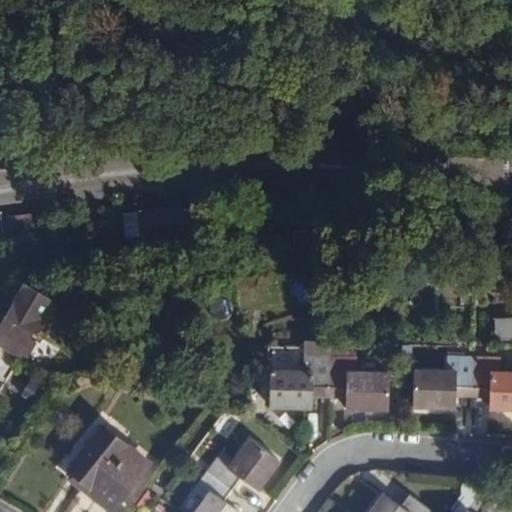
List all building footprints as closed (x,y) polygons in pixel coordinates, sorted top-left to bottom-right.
[(198,206),(137,209),(139,234),(141,239),(199,235),(198,206)] [(139,234),(137,209),(124,210),(125,235),(139,234)] [(20,283),(0,317),(0,347),(21,359),(27,346),(22,342),(47,299),(20,283)] [(310,407),(311,395),(311,386),(329,387),(330,354),(300,353),(299,369),(269,369),(269,406),(310,407)] [(356,354),(330,354),(329,387),(346,388),(346,396),(346,408),(387,410),(387,372),(356,370),(356,354)] [(453,390),(473,391),(473,358),(444,356),(443,371),(412,369),(409,407),(453,410),(453,390)] [(473,358),(473,391),(488,392),(487,413),(511,414),(511,376),(498,375),(499,359),(473,358)] [(311,386),(311,395),(329,396),(329,387),(311,386)] [(329,387),(329,396),(346,396),(346,388),(329,387)] [(98,424),(66,466),(92,488),(89,493),(108,508),(145,461),(98,424)] [(217,450),(203,469),(228,487),(237,476),(254,488),(276,458),(246,437),(229,458),(217,450)] [(200,499),(190,511),(236,511),(220,499),(228,487),(203,469),(188,489),(200,499)] [(363,511),(429,511),(430,510),(405,493),(397,503),(379,491),(363,511)]
